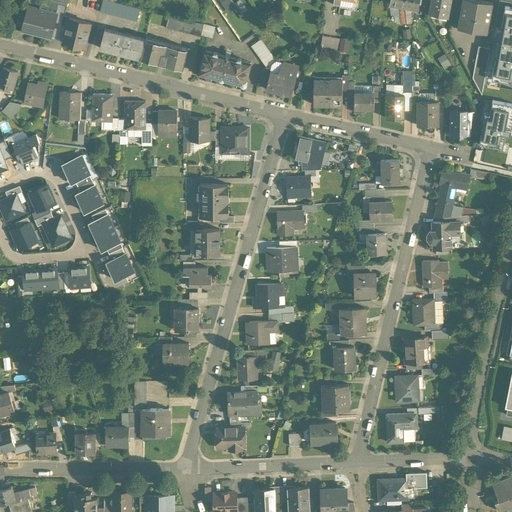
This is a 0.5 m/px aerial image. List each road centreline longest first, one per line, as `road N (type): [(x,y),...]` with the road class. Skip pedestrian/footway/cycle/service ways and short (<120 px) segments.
road 1 (residential): [(187,470),(283,115)]
road 2 (residential): [(358,462),(429,148)]
road 3 (residential): [(0,46),(283,115)]
road 4 (residential): [(470,443),(511,229)]
road 5 (residential): [(0,469),(187,470)]
road 6 (residential): [(187,470),(358,462)]
road 7 (residential): [(283,115),(429,148)]
road 8 (residential): [(0,188),(50,174),(92,254)]
